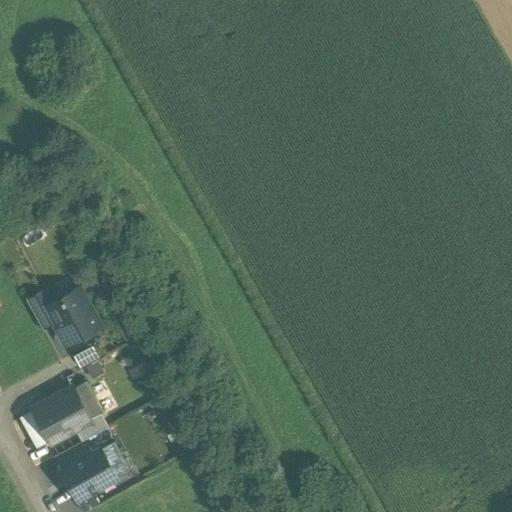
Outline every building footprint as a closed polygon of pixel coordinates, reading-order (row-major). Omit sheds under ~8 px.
[(71,293),(70,297),(53,306),(47,309),(55,323),(66,344),(79,337),(80,338),(100,328),(85,301),(84,301),(85,297),(82,292),(76,290),(71,293)] [(45,291),(27,301),(42,329),(55,323),(47,309),(53,306),(45,292),(45,291)] [(72,389),(34,410),(51,442),(74,429),(90,421),(72,389)] [(90,421),(74,429),(82,443),(86,441),(109,429),(101,415),(90,421)] [(93,454),(86,441),(82,443),(54,458),(62,471),(93,454)] [(62,471),(60,472),(76,502),(79,500),(88,495),(116,480),(100,450),(93,454),(62,471)] [(87,511),(95,508),(88,495),(79,500),(83,511),(87,511)]
